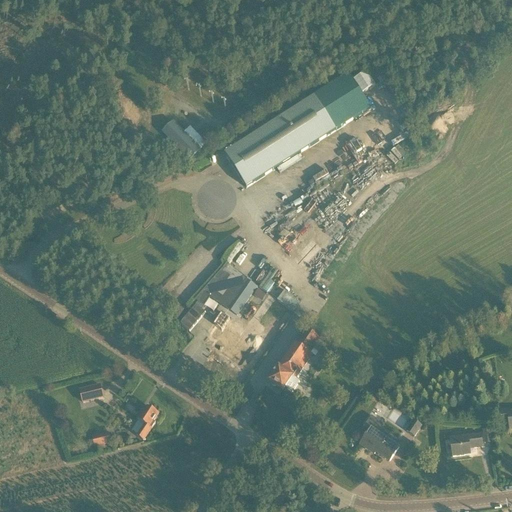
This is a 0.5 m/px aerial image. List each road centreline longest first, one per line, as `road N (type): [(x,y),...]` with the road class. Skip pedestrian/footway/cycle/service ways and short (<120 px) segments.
road 1 (tertiary): [(249,435),(0,270)]
road 2 (tertiary): [(343,497),(379,507),(511,498)]
